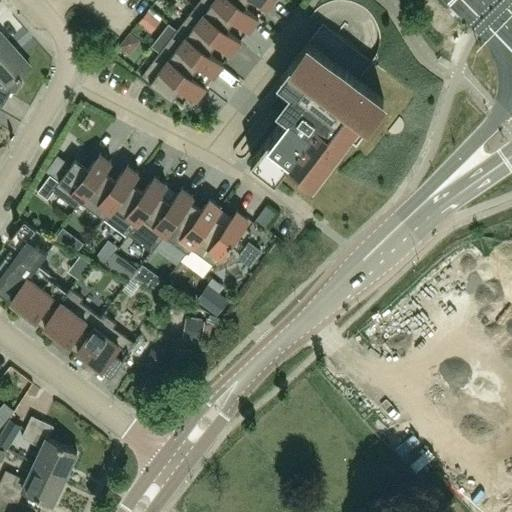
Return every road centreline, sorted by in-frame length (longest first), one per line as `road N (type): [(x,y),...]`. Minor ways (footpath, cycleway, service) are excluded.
road 1 (tertiary): [(172,464),(269,356),(424,212)]
road 2 (residential): [(172,464),(0,331)]
road 3 (residential): [(64,76),(207,151)]
road 4 (residential): [(207,151),(302,25)]
road 5 (tertiary): [(511,107),(424,212)]
road 6 (residential): [(0,190),(64,76)]
